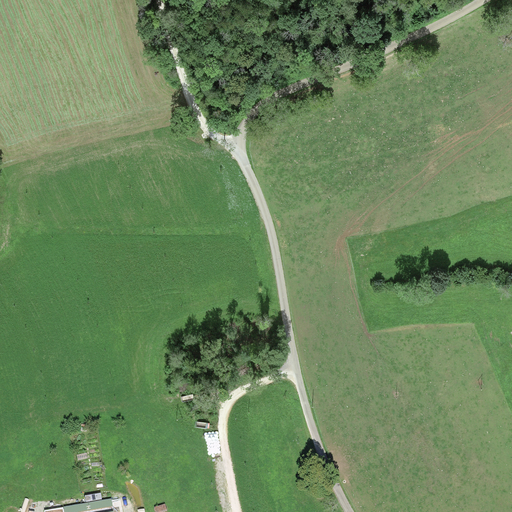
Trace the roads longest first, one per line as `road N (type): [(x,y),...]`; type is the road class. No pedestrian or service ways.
road 1 (track): [(159,0),(201,121),(234,147),(262,103),(480,0)]
road 2 (unclassified): [(234,147),(258,191),(319,461),(346,511)]
road 3 (track): [(225,397),(0,421)]
road 4 (track): [(233,511),(219,411),(225,397),(294,369)]
